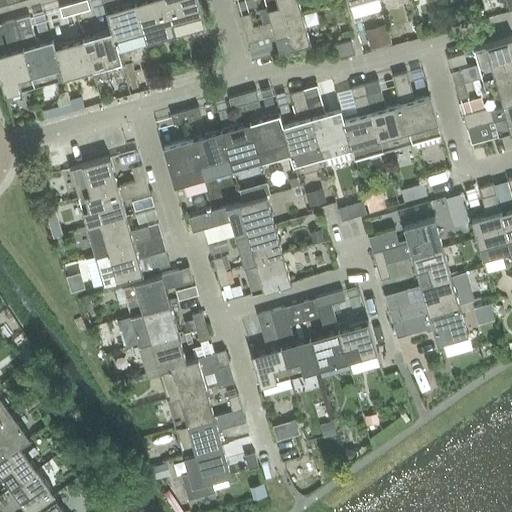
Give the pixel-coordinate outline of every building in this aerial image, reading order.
[(90,7),(87,0),(76,0),(73,1),(75,11),(90,7)] [(120,4),(118,0),(102,0),(111,28),(117,48),(118,48),(147,40),(135,0),(120,4)] [(147,40),(176,32),(166,0),(135,0),(147,40)] [(166,0),(176,32),(205,23),(198,0),(166,0)] [(264,0),(270,20),(302,11),(298,0),(264,0)] [(62,15),(75,11),(73,1),(59,5),(62,15)] [(348,9),(351,20),(380,13),(377,1),(348,9)] [(243,28),(253,25),(249,11),(239,14),(243,28)] [(253,25),(243,28),(247,42),(274,34),(279,50),(310,41),(302,11),(270,20),(253,25)] [(18,27),(34,85),(63,77),(53,45),(54,44),(52,36),(36,41),(31,24),(32,23),(29,14),(15,18),(18,27)] [(34,85),(18,27),(15,18),(1,21),(9,49),(0,51),(0,77),(5,93),(34,85)] [(360,34),(368,54),(390,45),(383,26),(360,34)] [(121,60),(118,48),(117,48),(111,28),(83,36),(92,68),(121,60)] [(63,77),(92,68),(83,36),(54,44),(53,45),(63,77)] [(511,67),(511,36),(473,47),(478,63),(450,71),(454,84),(464,81),(481,76),(511,67)] [(269,38),(251,42),(254,55),(272,50),(269,38)] [(354,52),(351,40),(351,38),(334,43),(337,57),(354,52)] [(490,105),(511,98),(511,67),(481,76),(490,105)] [(430,93),(429,93),(414,97),(407,70),(393,74),(395,84),(400,101),(411,141),(441,133),(430,93)] [(411,141),(400,101),(385,105),(378,79),(364,83),(367,92),(366,92),(371,110),(371,109),(383,149),(411,141)] [(464,81),(454,84),(458,98),(468,95),(464,81)] [(353,158),(383,149),(371,109),(371,110),(366,92),(367,92),(364,83),(350,87),(357,114),(343,118),(351,146),(350,146),(353,158)] [(340,106),(324,110),(317,84),(303,88),(306,97),(311,114),(310,114),(322,154),(350,146),(351,146),(343,118),(340,106)] [(242,92),(245,102),(259,98),(256,88),(242,92)] [(292,163),(322,154),(310,114),(311,114),(306,97),(303,88),(289,91),(297,118),(282,122),(290,151),(289,151),(292,163)] [(231,106),(245,102),(242,92),(228,96),(231,106)] [(498,135),(511,130),(511,98),(490,105),(462,113),(466,127),(493,119),(498,135)] [(184,109),(187,118),(201,114),(198,105),(184,109)] [(173,122),(187,118),(184,109),(171,113),(173,122)] [(282,122),(279,111),(250,119),(261,159),(289,151),(290,151),(282,122)] [(232,167),(261,159),(250,119),(221,127),(232,167)] [(203,175),(232,167),(221,127),(192,136),(203,175)] [(174,184),(203,175),(192,136),(162,144),(174,184)] [(347,153),(321,157),(322,167),(348,163),(347,153)] [(118,184),(110,156),(109,155),(70,166),(78,196),(118,184)] [(135,179),(145,177),(141,163),(131,166),(135,179)] [(511,176),(507,178),(511,193),(511,206),(501,209),(511,248),(511,176)] [(122,198),(149,191),(149,190),(145,177),(135,179),(118,184),(78,196),(87,224),(126,213),(122,198)] [(511,248),(501,209),(496,192),(493,182),(479,186),(487,213),(471,218),(483,259),(511,250),(511,248)] [(235,234),(275,223),(266,193),(188,215),(192,230),(231,219),(235,234)] [(158,220),(131,228),(126,213),(87,224),(95,254),(162,234),(158,220)] [(443,246),(435,217),(435,216),(403,225),(407,238),(401,240),(402,243),(383,248),(387,262),(412,256),(411,255),(443,246)] [(199,230),(204,247),(233,239),(229,223),(199,230)] [(243,263),(283,251),(275,223),(235,234),(243,263)] [(139,256),(166,248),(162,234),(95,254),(104,283),(143,271),(139,256)] [(420,284),(452,275),(443,246),(411,255),(412,256),(420,284)] [(376,265),(387,262),(383,248),(372,251),(376,265)] [(252,292),(292,281),(283,251),(243,263),(252,292)] [(216,271),(226,268),(222,254),(212,257),(216,271)] [(387,262),(376,265),(380,279),(391,276),(387,262)] [(183,282),(192,279),(188,264),(179,267),(183,282)] [(220,284),(229,282),(230,282),(226,268),(216,271),(220,284)] [(170,302),(162,273),(161,272),(122,284),(130,313),(170,302)] [(428,312),(460,303),(452,275),(420,284),(424,299),(399,306),(403,319),(428,312)] [(329,292),(331,302),(345,298),(342,288),(329,292)] [(331,302),(329,292),(315,296),(325,332),(310,336),(319,368),(321,376),(349,367),(346,360),(348,359),(339,328),(338,328),(331,302)] [(139,342),(178,331),(170,302),(130,313),(139,342)] [(426,331),(433,329),(437,342),(469,333),(460,303),(428,312),(403,319),(403,320),(407,333),(425,328),(426,331)] [(319,368),(310,336),(294,340),(284,305),(270,309),(279,340),(280,344),(281,344),(290,376),(319,368)] [(403,320),(403,319),(399,306),(389,309),(393,323),(403,320)] [(195,326),(205,323),(201,309),(191,312),(195,326)] [(261,384),(290,376),(281,344),(280,344),(279,340),(270,309),(257,313),(267,348),(252,352),(261,384)] [(348,359),(377,351),(368,319),(339,328),(348,359)] [(397,336),(407,333),(403,320),(393,323),(397,336)] [(199,340),(208,337),(209,337),(205,323),(195,326),(199,340)] [(187,359),(180,337),(178,331),(139,342),(147,371),(159,368),(158,368),(187,359)] [(215,352),(198,357),(198,356),(187,359),(158,368),(159,368),(167,397),(207,385),(202,370),(229,362),(225,348),(215,351),(215,352)] [(175,425),(215,414),(207,385),(167,397),(175,425)] [(232,409),(242,406),(238,393),(228,396),(232,409)] [(0,420),(12,411),(0,394),(0,420)] [(219,428),(245,421),(246,420),(242,406),(232,409),(215,414),(175,425),(183,454),(223,443),(219,428)] [(0,420),(0,456),(20,443),(30,437),(12,411),(0,420)] [(37,467),(20,443),(0,456),(0,472),(10,486),(37,467)] [(214,490),(211,478),(231,472),(223,443),(183,454),(188,471),(181,473),(188,497),(214,490)] [(249,468),(259,465),(255,451),(245,454),(249,468)] [(28,511),(55,492),(37,467),(10,486),(28,511)] [(66,511),(63,506),(55,496),(33,511),(66,511)]
